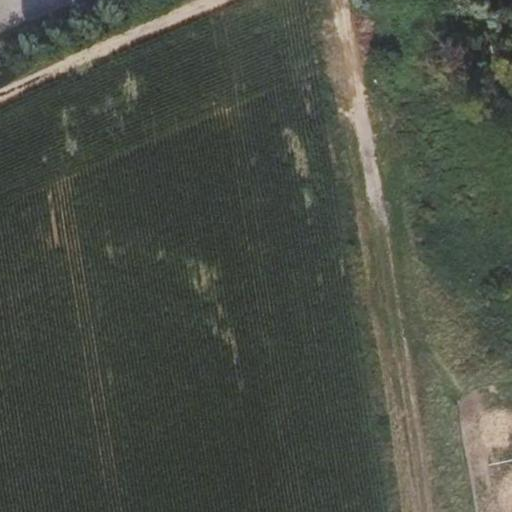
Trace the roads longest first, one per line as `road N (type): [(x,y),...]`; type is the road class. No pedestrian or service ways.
road 1 (track): [(437,511),(426,391),(336,0)]
road 2 (track): [(244,0),(0,101)]
